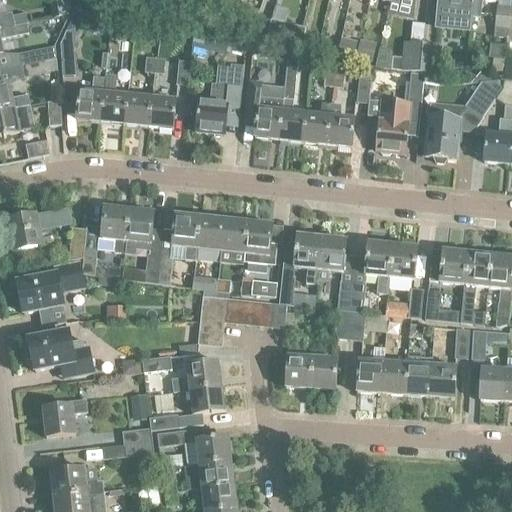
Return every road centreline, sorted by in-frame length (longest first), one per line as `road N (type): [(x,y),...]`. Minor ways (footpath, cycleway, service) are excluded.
road 1 (residential): [(511,220),(204,179),(82,170),(0,182)]
road 2 (residential): [(511,433),(311,415),(254,419)]
